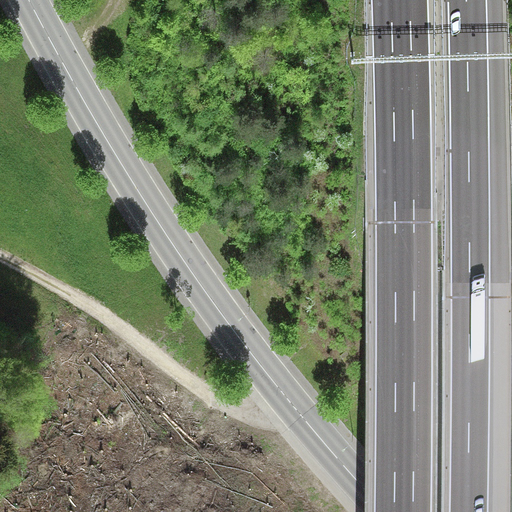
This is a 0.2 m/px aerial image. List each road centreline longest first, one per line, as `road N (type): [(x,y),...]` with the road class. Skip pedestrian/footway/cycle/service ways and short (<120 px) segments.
road 1 (secondary): [(30,0),(208,296),(293,409),(389,511)]
road 2 (motorway): [(467,511),(462,0)]
road 3 (motorway): [(398,0),(398,511)]
road 4 (track): [(269,414),(201,391),(0,249)]
